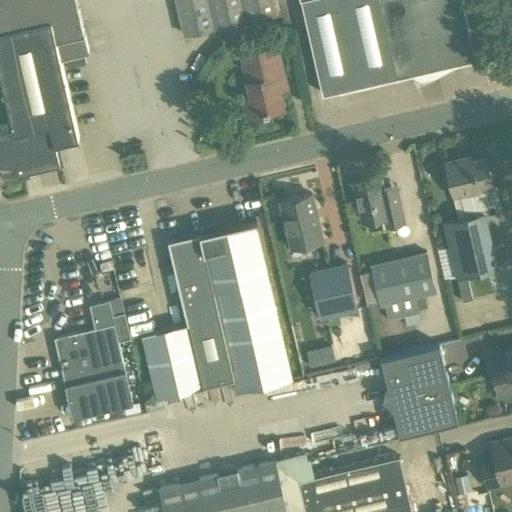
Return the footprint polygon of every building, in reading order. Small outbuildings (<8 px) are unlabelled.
[(89,52),(77,0),(0,0),(0,72),(13,130),(0,133),(0,170),(17,171),(17,173),(29,170),(29,169),(60,161),(55,142),(79,137),(61,58),(89,52)] [(176,0),(184,34),(277,13),(274,0),(176,0)] [(301,0),(322,93),(417,72),(418,75),(422,78),(428,76),(434,75),(436,70),(436,67),(476,58),(462,0),(301,0)] [(283,75),(276,45),(241,53),(244,67),(247,67),(250,81),(248,82),(255,116),(265,113),(265,112),(269,111),(269,110),(282,107),(276,77),(283,75)] [(145,153),(122,158),(125,174),(148,169),(145,153)] [(454,194),(468,190),(473,209),(500,202),(496,182),(492,183),(486,156),(463,162),(462,158),(446,161),(454,194)] [(382,187),(380,177),(354,183),(362,221),(381,217),(383,228),(405,223),(398,192),(386,194),(385,187),(382,187)] [(291,247),(323,240),(312,193),(281,201),(291,247)] [(457,277),(497,267),(484,212),(444,222),(457,277)] [(176,294),(183,325),(189,323),(203,386),(232,379),(235,392),(292,379),(289,367),(255,220),(168,240),(181,293),(176,294)] [(419,313),(416,297),(436,292),(426,250),(370,263),(380,305),(384,304),(388,320),(419,313)] [(101,271),(113,268),(111,260),(99,262),(101,271)] [(305,323),(359,310),(349,264),(294,276),(305,323)] [(462,301),(473,299),(468,278),(457,280),(462,301)] [(119,340),(129,337),(121,299),(120,297),(90,304),(95,328),(54,337),(65,381),(125,367),(119,340)] [(203,386),(189,323),(183,325),(142,334),(156,397),(203,386)] [(399,436),(459,421),(439,343),(380,357),(388,389),(387,390),(386,391),(385,392),(384,393),(384,394),(384,395),(384,396),(384,398),(384,399),(385,400),(386,401),(387,402),(388,403),(389,403),(390,403),(391,403),(399,436)] [(332,344),(306,350),(310,367),(335,361),(332,344)] [(511,345),(486,352),(493,381),(511,376),(511,345)] [(125,367),(65,381),(73,417),(133,403),(125,367)] [(511,474),(511,441),(509,442),(509,438),(491,442),(495,456),(481,459),(487,487),(511,480),(511,475),(511,474)] [(402,500),(395,471),(403,469),(400,455),(298,478),(305,511),(413,511),(410,499),(402,500)] [(288,511),(276,459),(159,486),(164,511),(288,511)] [(467,475),(455,478),(459,494),(471,491),(467,475)]
